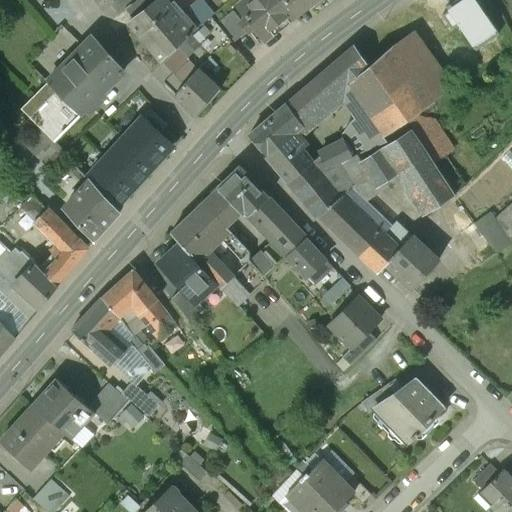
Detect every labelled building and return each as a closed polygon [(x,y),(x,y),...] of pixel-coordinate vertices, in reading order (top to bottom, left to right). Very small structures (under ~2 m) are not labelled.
[(96,0),(104,9),(109,5),(115,0),(96,0)] [(115,0),(109,5),(118,16),(125,11),(124,10),(137,0),(115,0)] [(137,0),(124,10),(125,11),(132,21),(158,0),(137,0)] [(128,24),(162,61),(179,45),(186,37),(212,14),(205,7),(197,14),(192,8),(180,19),(161,0),(158,0),(132,21),(128,24)] [(253,27),(263,40),(295,16),(282,0),(247,0),(237,9),(244,18),(240,21),(239,22),(247,32),(253,27)] [(282,0),(295,16),(315,0),(282,0)] [(456,0),(446,7),(449,11),(442,16),(451,30),(458,25),(476,50),(498,34),(481,9),(485,7),(479,0),(456,0)] [(511,1),(511,0),(497,0),(501,9),(511,1)] [(247,32),(239,22),(240,21),(232,12),(217,24),(232,43),(247,32)] [(286,104),(302,122),(346,85),(364,112),(354,119),(373,147),(385,141),(381,136),(406,119),(433,101),(432,100),(451,87),(414,32),(395,45),(394,44),(368,66),(354,45),(286,104)] [(79,113),(123,71),(93,37),(48,82),(79,113)] [(186,37),(179,45),(188,55),(196,48),(186,37)] [(511,52),(503,66),(511,71),(511,52)] [(175,96),(196,116),(220,90),(198,69),(175,96)] [(52,139),(79,113),(48,82),(21,110),(23,113),(32,121),(42,130),(52,139)] [(412,128),(435,164),(447,157),(457,151),(433,115),(439,111),(433,101),(406,119),(412,128)] [(249,135),(289,182),(310,164),(299,150),(304,146),(292,131),(302,122),(286,104),(249,135)] [(150,110),(142,119),(160,135),(168,126),(150,110)] [(32,121),(23,113),(14,123),(23,131),(32,121)] [(160,135),(142,119),(142,118),(123,138),(154,167),(173,147),(160,135)] [(357,155),(373,147),(354,119),(345,141),(353,157),(357,155)] [(412,128),(361,160),(378,186),(397,174),(426,214),(455,195),(435,164),(412,128)] [(55,142),(52,139),(42,130),(27,146),(56,172),(70,157),(55,142)] [(136,186),(154,167),(123,138),(105,158),(136,186)] [(320,156),(326,170),(353,157),(345,141),(319,154),(320,156)] [(363,196),(378,186),(361,160),(357,155),(353,157),(326,170),(319,175),(338,197),(342,194),(382,231),(390,222),(363,196)] [(318,217),(378,273),(386,264),(411,235),(398,223),(387,236),(382,231),(342,194),(338,197),(319,175),(326,170),(320,156),(310,164),(289,182),(318,217)] [(435,164),(455,195),(465,185),(447,157),(435,164)] [(117,208),(136,186),(105,158),(87,177),(90,180),(117,208)] [(239,168),(217,189),(240,213),(244,209),(262,192),(239,168)] [(117,208),(90,180),(64,209),(93,242),(120,212),(117,208)] [(217,189),(171,233),(181,244),(197,262),(208,250),(228,230),(225,227),(240,213),(217,189)] [(36,222),(46,209),(30,192),(29,194),(25,190),(20,195),(24,198),(0,223),(0,232),(14,245),(36,222)] [(305,239),(262,192),(244,209),(273,241),(270,244),(273,247),(253,265),(264,277),(286,256),(305,239)] [(511,201),(496,217),(511,234),(511,201)] [(46,209),(36,222),(60,248),(39,268),(57,286),(88,248),(49,207),(46,209)] [(511,242),(511,241),(491,212),(475,223),(496,254),(511,242)] [(386,264),(412,288),(438,261),(411,235),(386,264)] [(324,259),(305,239),(286,256),(305,278),(324,259)] [(0,288),(0,265),(12,253),(0,240),(0,291),(1,290),(0,288)] [(197,262),(181,244),(160,263),(182,289),(194,301),(195,300),(215,282),(197,262)] [(26,300),(38,311),(54,291),(57,286),(39,268),(23,252),(22,253),(17,248),(12,253),(0,265),(0,288),(1,290),(19,308),(26,300)] [(264,277),(253,265),(240,251),(235,255),(241,262),(237,266),(240,269),(232,276),(208,250),(197,262),(215,282),(234,303),(264,277)] [(333,268),(324,259),(305,278),(313,286),(333,268)] [(132,269),(102,298),(119,317),(130,307),(137,315),(157,299),(132,269)] [(330,306),(350,286),(343,278),(323,298),(330,306)] [(194,301),(182,289),(171,299),(190,322),(204,310),(195,300),(194,301)] [(0,291),(0,320),(15,338),(28,323),(38,311),(26,300),(19,308),(1,290),(0,291)] [(381,319),(358,296),(328,326),(351,348),(368,332),(381,319)] [(102,298),(71,330),(110,366),(111,364),(126,349),(106,331),(119,317),(102,298)] [(157,299),(137,315),(158,338),(175,324),(157,299)] [(137,337),(119,317),(106,331),(126,349),(137,337)] [(0,356),(16,338),(15,338),(0,320),(0,356)] [(368,332),(351,348),(342,357),(351,365),(376,340),(368,332)] [(161,365),(137,337),(126,349),(111,364),(132,383),(135,385),(150,369),(154,372),(161,365)] [(444,406),(416,377),(394,392),(375,406),(376,407),(408,441),(411,438),(412,439),(419,432),(418,431),(444,406)] [(36,403),(34,405),(64,433),(70,438),(82,425),(82,419),(80,417),(89,408),(87,406),(58,379),(44,394),(46,396),(38,406),(36,403)] [(108,383),(87,406),(89,408),(96,414),(107,425),(119,412),(129,401),(121,395),(108,383)] [(121,395),(129,401),(138,410),(140,409),(149,398),(135,385),(132,383),(121,395)] [(376,407),(375,406),(394,392),(388,384),(362,401),(370,412),(376,407)] [(149,398),(140,409),(146,415),(149,417),(158,406),(149,398)] [(146,415),(140,409),(138,410),(129,401),(119,412),(134,426),(146,415)] [(34,405),(1,442),(32,469),(64,433),(34,405)] [(96,414),(89,408),(80,417),(82,419),(82,425),(87,424),(96,414)] [(209,431),(203,443),(218,449),(223,437),(209,431)] [(322,461),(342,482),(351,474),(353,472),(333,451),(322,461)] [(187,453),(179,462),(201,481),(208,472),(187,453)] [(322,461),(305,478),(337,510),(353,493),(342,482),(322,461)] [(482,490),(499,473),(491,464),(474,481),(482,490)] [(304,511),(288,495),(305,478),(295,468),(271,495),(288,511),(304,511)] [(498,511),(504,511),(511,504),(511,479),(502,470),(499,473),(482,490),(494,502),(491,505),(498,511)] [(342,482),(353,493),(362,502),(371,494),(351,474),(342,482)] [(304,511),(334,511),(337,510),(305,478),(288,495),(304,511)] [(53,479),(34,500),(47,511),(56,511),(71,496),(53,479)] [(169,488),(145,511),(182,511),(189,505),(178,494),(179,492),(179,491),(178,490),(178,489),(177,488),(176,487),(175,486),(174,486),(172,486),(171,487),(170,487),(169,488)] [(30,511),(17,499),(8,509),(10,511),(30,511)]
